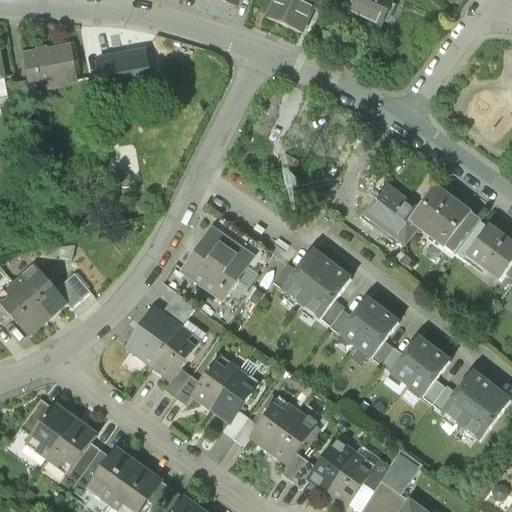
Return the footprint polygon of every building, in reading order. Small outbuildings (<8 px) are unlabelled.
[(274,0),(265,19),(299,35),(315,0),(274,0)] [(342,0),(339,9),(380,29),(393,0),(342,0)] [(71,47),(24,56),(32,94),(78,84),(71,47)] [(102,81),(105,96),(136,90),(137,94),(152,91),(145,53),(98,62),(102,81)] [(102,81),(93,83),(97,106),(106,104),(105,96),(102,81)] [(404,246),(419,228),(409,220),(417,209),(386,185),(364,215),(404,246)] [(436,186),(417,209),(409,220),(419,228),(445,247),(471,213),(436,186)] [(481,220),(471,213),(445,247),(455,255),(481,220)] [(244,264),(256,272),(270,253),(218,217),(210,228),(249,256),(244,264)] [(210,228),(181,270),(220,297),(244,264),(249,256),(210,228)] [(511,245),(491,229),(469,257),(500,281),(505,274),(511,265),(511,245)] [(295,278),(283,294),(322,324),(336,306),(353,285),(313,254),(295,278)] [(34,267),(15,284),(46,320),(65,303),(55,292),(34,267)] [(273,286),(283,294),(295,278),(285,270),(273,286)] [(55,292),(65,303),(71,310),(90,293),(75,275),(55,292)] [(27,336),(46,320),(15,284),(0,296),(0,305),(10,316),(27,336)] [(179,328),(194,309),(175,295),(160,314),(179,328)] [(339,336),(357,350),(384,314),(367,300),(353,318),(339,336)] [(0,323),(0,324),(10,316),(0,305),(0,323)] [(322,324),(331,330),(344,312),(336,306),(322,324)] [(126,347),(152,366),(179,328),(160,314),(153,309),(126,347)] [(353,318),(344,312),(331,330),(339,336),(353,318)] [(402,328),(384,314),(357,350),(375,364),(389,345),(402,328)] [(200,343),(179,328),(152,366),(172,381),(180,369),(200,343)] [(390,376),(408,389),(435,353),(418,340),(404,357),(390,376)] [(375,364),(382,370),(397,351),(389,345),(375,364)] [(404,357),(397,351),(382,370),(390,376),(404,357)] [(453,366),(435,353),(408,389),(425,403),(439,385),(453,366)] [(193,396),(212,410),(240,372),(221,358),(201,384),(193,396)] [(165,390),(175,397),(190,376),(180,369),(172,381),(165,390)] [(257,385),(240,372),(212,410),(229,423),(238,411),(257,385)] [(454,397),(441,415),(476,441),(506,401),(471,375),(454,397)] [(201,384),(190,376),(175,397),(186,406),(193,396),(201,384)] [(425,403),(433,408),(446,391),(439,385),(425,403)] [(454,397),(446,391),(433,408),(441,415),(454,397)] [(49,406),(39,399),(18,429),(28,436),(49,406)] [(251,438),(269,451),(298,413),(279,399),(259,426),(251,438)] [(27,443),(47,458),(75,420),(55,405),(27,443)] [(223,433),(233,440),(248,418),(238,411),(229,423),(223,433)] [(315,426),(298,413),(269,451),(287,465),(296,453),(315,426)] [(259,426),(248,418),(233,440),(243,448),(251,438),(259,426)] [(96,435),(75,420),(47,458),(68,473),(90,443),(96,435)] [(308,480),(327,494),(357,455),(337,440),(317,468),(308,480)] [(99,450),(90,443),(68,473),(77,480),(79,478),(99,450)] [(88,488),(111,504),(139,466),(116,449),(110,458),(90,486),(88,488)] [(421,465),(398,449),(389,466),(381,481),(400,495),(421,465)] [(110,458),(99,450),(79,478),(90,486),(110,458)] [(280,474),(290,482),(306,460),(296,453),(287,465),(280,474)] [(374,467),(357,455),(327,494),(345,507),(362,483),(374,467)] [(317,468),(306,460),(290,482),(301,490),(308,480),(317,468)] [(374,467),(362,483),(373,491),(381,481),(389,466),(380,460),(374,467)] [(161,482),(139,466),(111,504),(121,511),(139,511),(147,501),(161,482)] [(147,501),(156,508),(170,488),(161,482),(147,501)] [(164,511),(177,494),(170,488),(156,508),(161,511),(164,511)] [(173,511),(202,511),(183,498),(173,511)] [(424,511),(408,500),(399,511),(424,511)]
